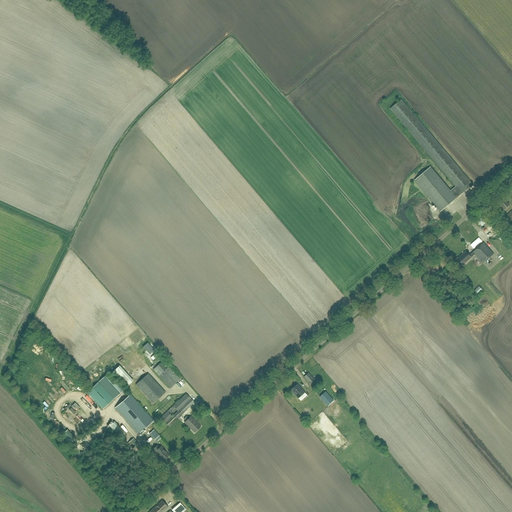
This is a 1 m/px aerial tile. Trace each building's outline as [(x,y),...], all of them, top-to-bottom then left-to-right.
[(390,109),(456,186),(450,191),(430,167),(414,180),(440,211),(456,198),(461,193),(462,193),(473,184),(401,99),(390,109)] [(499,213),(509,205),(502,196),(492,205),(499,213)] [(490,239),(498,239),(498,229),(490,229),(490,239)] [(473,252),(469,255),(466,251),(457,259),(463,265),(471,257),(475,254),(483,263),(493,254),(484,242),(473,252)] [(473,299),(483,290),(479,286),(469,295),(473,299)] [(154,350),(147,343),(143,347),(149,354),(154,350)] [(170,388),(179,379),(162,361),(153,369),(170,388)] [(113,369),(123,379),(121,381),(126,386),(133,379),(118,364),(113,369)] [(312,385),(317,381),(314,377),(314,378),(309,372),(304,377),(308,382),(309,381),(312,385)] [(152,403),(164,392),(147,374),(135,384),(152,403)] [(298,398),(305,392),(297,384),(291,390),(298,398)] [(325,391),(319,397),(327,406),(333,400),(325,391)] [(130,394),(114,408),(137,434),(153,421),(130,394)] [(194,402),(186,394),(160,418),(169,427),(194,402)] [(70,401),(75,406),(79,402),(74,397),(70,401)] [(185,420),(184,422),(189,427),(190,428),(190,429),(194,432),(200,426),(195,420),(194,420),(193,419),(190,416),(188,418),(186,415),(183,418),(185,420)] [(68,445),(76,438),(68,430),(60,436),(68,445)] [(162,460),(168,455),(160,446),(158,448),(156,445),(152,449),(162,460)] [(161,501),(151,510),(148,511),(162,511),(167,508),(161,501)] [(172,510),(174,511),(182,511),(186,509),(180,503),(172,510)]
